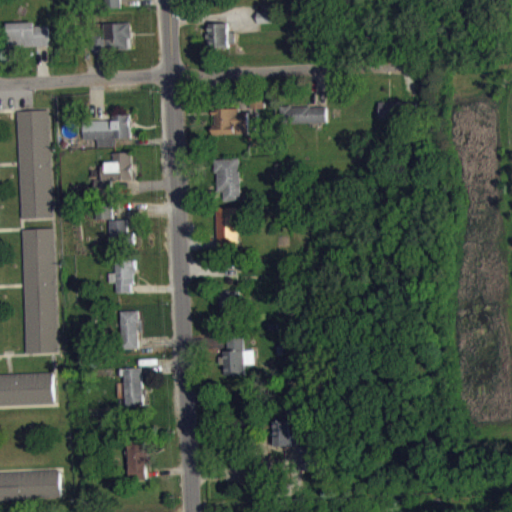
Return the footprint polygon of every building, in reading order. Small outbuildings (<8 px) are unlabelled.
[(122,14),(122,0),(126,0),(125,0),(105,0),(106,0),(103,1),(104,14),(122,14)] [(130,20),(131,37),(128,37),(128,48),(93,51),(93,35),(107,34),(106,22),(130,20)] [(6,22),(8,45),(40,44),(49,44),(48,24),(34,24),(34,21),(6,22)] [(209,23),(210,48),(231,46),(229,21),(209,23)] [(380,101),(381,117),(423,117),(422,100),(410,101),(410,99),(380,101)] [(214,133),(214,123),(216,123),(215,114),(213,114),(213,104),(240,102),(241,110),(249,110),(249,118),(236,118),(236,133),(214,133)] [(281,105),(281,121),(327,121),(326,106),(311,106),(311,104),(293,105),(293,103),(281,105)] [(19,110),(49,109),(53,214),(23,216),(19,110)] [(98,138),(98,145),(114,145),(114,138),(131,136),(130,114),(114,114),(114,117),(98,118),(85,118),(85,138),(98,138)] [(251,140),(250,115),(215,116),(216,141),(251,140)] [(133,151),(133,178),(114,179),(114,191),(95,191),(95,178),(104,179),(103,166),(107,165),(107,161),(113,161),(114,152),(133,151)] [(240,156),(242,199),(225,200),(225,191),(219,191),(218,171),(217,171),(217,157),(240,156)] [(217,209),(219,246),(240,246),(239,215),(240,214),(240,206),(221,206),(221,209),(217,209)] [(115,225),(115,211),(98,210),(98,225),(115,225)] [(135,231),(135,242),(111,242),(111,219),(128,218),(129,231),(135,231)] [(23,228),(54,227),(60,349),(30,352),(23,228)] [(118,291),(118,281),(111,281),(110,271),(118,271),(118,257),(136,256),(137,272),(134,272),(135,282),(132,282),(132,291),(118,291)] [(240,288),(242,320),(221,321),(220,289),(240,288)] [(122,310),(123,348),(139,347),(138,329),(142,329),(142,318),(140,318),(139,309),(122,310)] [(225,373),(245,373),(245,363),(253,363),(253,348),(244,348),(244,332),(227,332),(229,349),(224,349),(225,373)] [(141,366),(143,385),(145,387),(145,393),(143,394),(143,403),(126,404),(126,397),(119,397),(118,382),(125,381),(124,373),(118,374),(118,367),(141,366)] [(0,372),(0,402),(54,400),(53,370),(11,372),(0,372)] [(275,445),(274,419),(280,419),(280,409),(290,409),(291,420),(293,421),(293,425),(298,425),(298,432),(292,432),(292,444),(275,445)] [(127,478),(146,477),(145,462),(148,461),(148,452),(145,446),(146,437),(127,438),(127,478)] [(299,447),(299,469),(322,468),(321,447),(299,447)] [(0,471),(0,498),(60,496),(59,474),(59,469),(0,471)]
